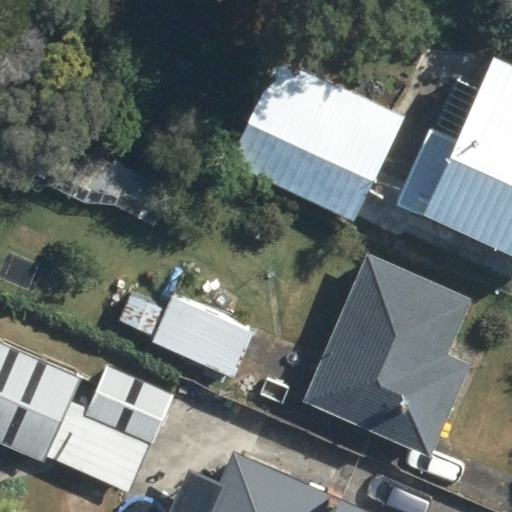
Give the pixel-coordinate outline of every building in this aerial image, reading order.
[(511,68),(492,59),(422,216),(511,255),(511,68)] [(411,117),(283,61),(236,165),(364,222),(411,117)] [(72,139),(58,182),(158,214),(172,172),(72,139)] [(474,299),(366,254),(303,403),(433,458),(472,366),(449,357),(474,299)] [(170,302),(138,289),(125,322),(245,370),(264,323),(176,288),(170,302)] [(88,369),(0,331),(0,433),(51,455),(53,450),(135,485),(156,434),(159,436),(180,386),(113,357),(93,402),(77,395),(88,369)] [(372,511),(235,452),(208,511),(372,511)]
